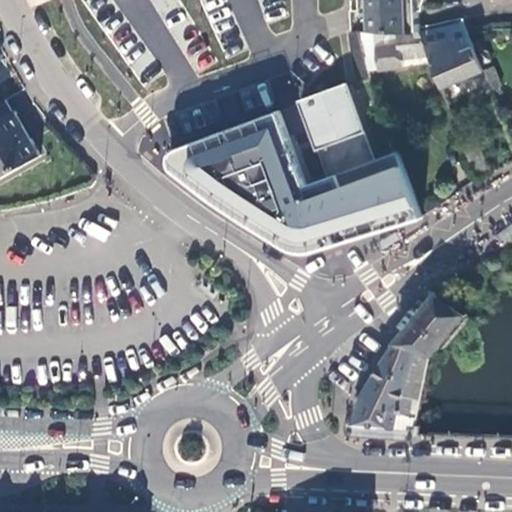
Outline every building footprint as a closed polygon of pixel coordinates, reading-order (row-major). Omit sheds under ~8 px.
[(365,10),(364,0),(356,0),(357,10),(365,10)] [(364,0),(365,10),(357,10),(357,12),(358,20),(358,30),(396,31),(396,26),(419,25),(419,17),(418,0),(364,0)] [(441,41),(425,45),(429,55),(442,89),(485,70),(483,64),(473,41),(465,22),(447,26),(449,31),(439,34),(441,41)] [(402,58),(429,55),(425,45),(420,32),(396,31),(358,30),(369,72),(403,67),(402,58)] [(484,37),(473,41),(483,64),(492,60),(484,37)] [(495,65),(485,70),(493,89),(504,84),(495,65)] [(321,145),(331,173),(374,157),(348,85),(303,102),(319,146),(321,145)] [(13,110),(7,99),(0,103),(0,176),(41,153),(15,109),(13,110)] [(397,150),(374,157),(331,173),(307,181),(279,117),(235,134),(169,159),(301,248),(421,216),(397,150)] [(480,142),(465,148),(477,180),(493,173),(480,142)] [(434,357),(468,314),(437,293),(393,344),(394,345),(432,357),(434,357)] [(398,414),(417,418),(432,357),(394,345),(376,371),(360,398),(351,426),(396,429),(398,414)]
